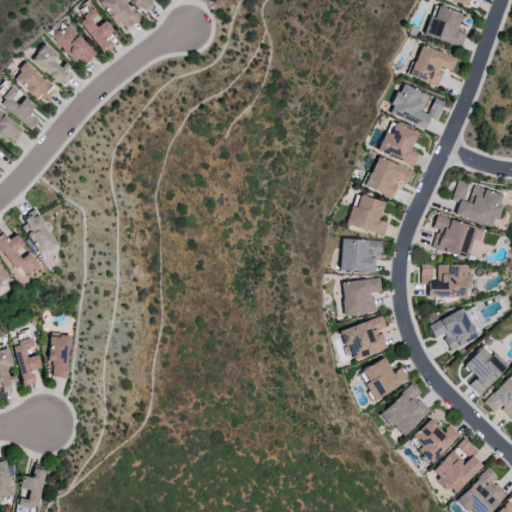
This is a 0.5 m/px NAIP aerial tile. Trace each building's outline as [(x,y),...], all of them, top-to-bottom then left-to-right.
[(98,0),(120,33),(136,22),(121,0),(98,0)] [(130,0),(140,15),(152,6),(148,0),(130,0)] [(421,35),(459,48),(464,35),(455,31),(461,15),(432,5),(421,35)] [(98,16),(93,9),(77,21),(102,55),(113,48),(105,38),(111,33),(98,16)] [(52,38),(80,68),(95,54),(66,24),(52,38)] [(71,69),(43,44),(29,59),(57,85),(71,69)] [(436,86),(441,68),(451,71),(455,58),(417,46),(408,77),(436,86)] [(11,76),(33,99),(38,94),(46,101),(55,92),(26,62),(11,76)] [(386,115),(423,128),(427,117),(435,120),(442,102),(431,98),(426,114),(421,112),(427,95),(397,84),(386,115)] [(0,99),(0,104),(29,131),(37,121),(28,112),(33,105),(12,86),(0,99)] [(0,137),(9,146),(22,131),(0,111),(0,137)] [(417,154),(408,150),(415,133),(393,123),(388,134),(383,132),(375,151),(411,167),(417,154)] [(411,170),(373,157),(363,188),(390,197),(396,181),(406,184),(411,170)] [(500,195),(469,185),(470,185),(455,180),(449,200),(457,202),(453,215),(492,227),(498,206),(497,206),(500,195)] [(382,201),(352,195),(346,227),(383,234),(386,222),(378,221),(382,201)] [(56,250),(35,209),(22,216),(25,223),(21,225),(39,259),(56,250)] [(467,257),(473,225),(434,217),(431,229),(434,230),(430,250),(467,257)] [(0,255),(10,272),(20,266),(25,274),(38,266),(29,252),(20,258),(15,250),(22,245),(16,234),(7,240),(1,231),(0,232),(0,255)] [(380,255),(380,241),(339,239),(338,271),(373,272),(374,255),(380,255)] [(426,297),(466,297),(466,273),(464,273),(464,265),(436,265),(436,282),(430,282),(430,264),(419,264),(419,283),(427,284),(426,297)] [(0,286),(8,282),(0,267),(0,286)] [(339,282),(342,316),(373,313),(371,293),(379,292),(378,278),(339,282)] [(433,338),(441,334),(449,351),(475,337),(461,308),(426,325),(433,338)] [(352,360),(385,349),(379,330),(385,328),(380,316),(337,330),(342,346),(346,345),(352,360)] [(47,335),(46,361),(50,361),(50,377),(66,378),(68,336),(47,335)] [(31,370),(38,368),(32,340),(12,344),(20,386),(33,384),(31,370)] [(481,345),(461,365),(474,378),(467,385),(478,395),(505,367),(481,345)] [(5,367),(11,366),(7,348),(0,349),(0,388),(15,385),(12,375),(7,376),(5,367)] [(407,380),(399,368),(391,373),(382,358),(360,370),(366,382),(363,384),(372,400),(407,380)] [(511,419),(511,376),(509,374),(481,402),(492,412),(497,407),(511,420),(511,419)] [(378,414),(400,437),(428,411),(416,398),(420,394),(410,384),(378,414)] [(458,436),(448,425),(440,432),(428,419),(410,436),(419,446),(416,449),(429,464),(458,436)] [(451,450),(429,472),(451,495),(481,466),(472,457),(476,452),(462,438),(454,446),(467,459),(463,462),(451,450)] [(0,500),(12,497),(3,459),(0,459),(0,500)] [(44,471),(31,468),(29,478),(20,476),(17,488),(28,491),(26,500),(17,498),(13,511),(26,511),(28,507),(36,509),(44,471)] [(455,500),(467,511),(488,511),(504,495),(490,482),(495,477),(485,468),(455,500)] [(495,511),(511,511),(511,506),(507,501),(495,511)]
